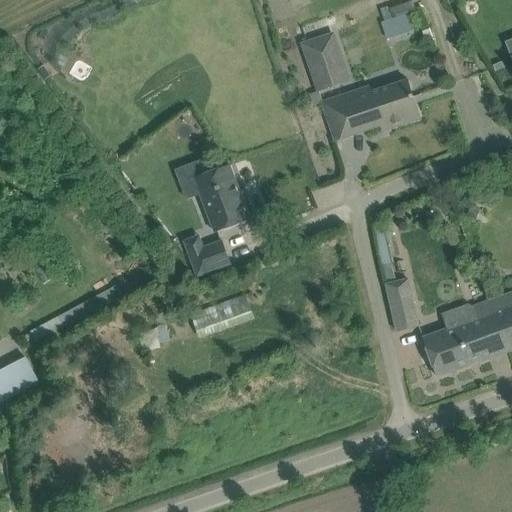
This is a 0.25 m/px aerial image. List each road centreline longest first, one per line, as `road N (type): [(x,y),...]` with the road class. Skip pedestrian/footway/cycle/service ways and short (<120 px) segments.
road 1 (unclassified): [(412,430),(360,203),(511,142)]
road 2 (unclassified): [(173,511),(412,430)]
